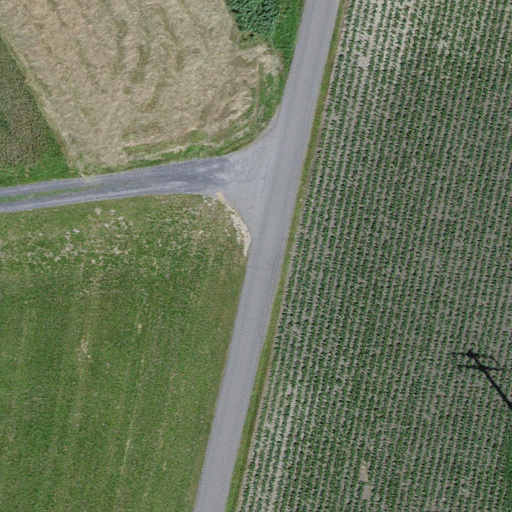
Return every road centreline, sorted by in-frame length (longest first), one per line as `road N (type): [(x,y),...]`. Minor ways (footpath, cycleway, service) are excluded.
road 1 (unclassified): [(207,511),(319,0)]
road 2 (track): [(0,214),(174,186),(278,184)]
